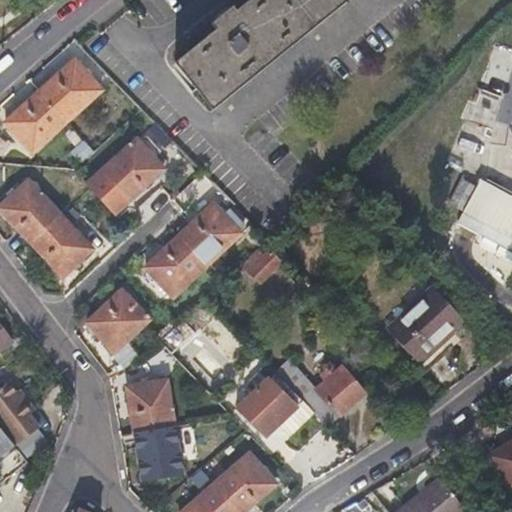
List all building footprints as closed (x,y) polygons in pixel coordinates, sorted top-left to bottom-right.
[(246,0),(231,12),(229,8),(208,25),(212,32),(172,64),(209,111),(346,0),(246,0)] [(73,61),(39,91),(67,122),(101,91),(73,61)] [(67,122),(39,91),(4,123),(31,153),(67,122)] [(70,151),(80,162),(94,151),(84,139),(70,151)] [(136,140),(86,184),(89,188),(112,214),(163,170),(136,140)] [(192,220),(216,201),(198,179),(174,198),(192,220)] [(511,197),(479,180),(475,188),(459,180),(447,203),(511,239),(511,238),(511,197)] [(0,206),(0,210),(29,242),(59,215),(28,181),(0,206)] [(212,205),(178,237),(206,265),(240,234),(212,205)] [(59,215),(29,242),(61,277),(91,250),(59,215)] [(206,265),(178,237),(146,268),(172,297),(206,265)] [(242,267),(258,284),(280,263),(270,251),(263,258),(258,252),(242,267)] [(462,321),(433,289),(387,330),(415,362),(462,321)] [(148,321),(121,291),(87,324),(114,353),(148,321)] [(0,350),(11,342),(0,327),(0,350)] [(353,344),(358,340),(352,334),(347,337),(353,344)] [(373,358),(358,340),(353,344),(346,350),(362,367),(373,358)] [(364,395),(340,368),(314,390),(310,405),(328,426),(364,395)] [(294,407),(267,378),(236,407),(265,436),(294,407)] [(126,387),(133,433),(174,426),(166,381),(126,387)] [(0,388),(0,426),(15,446),(39,428),(29,416),(31,414),(8,383),(0,388)] [(174,426),(133,433),(141,480),(181,473),(174,426)] [(0,460),(15,449),(0,429),(0,460)] [(263,449),(283,470),(296,457),(276,436),(263,449)] [(511,490),(511,442),(490,456),(511,490)] [(212,484),(236,511),(241,511),(273,484),(247,453),(212,484)] [(442,478),(395,511),(466,511),(442,478)] [(236,511),(212,484),(180,511),(236,511)]
